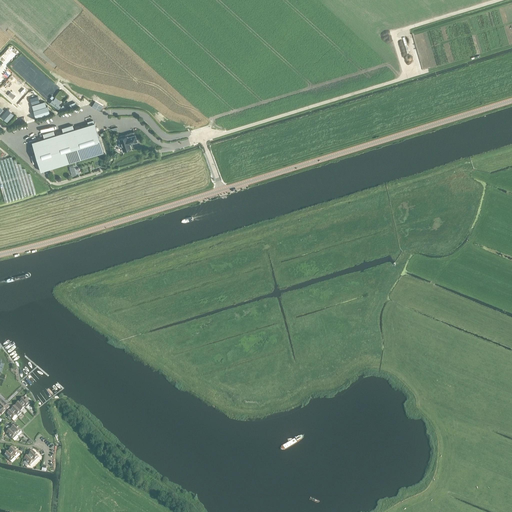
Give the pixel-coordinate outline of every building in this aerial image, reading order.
[(59,104),(61,101),(54,96),(50,102),(58,109),(61,105),(59,104)] [(46,103),(33,106),(37,119),(50,115),(46,103)] [(1,117),(7,122),(14,115),(7,109),(1,117)] [(32,142),(41,171),(103,152),(94,123),(32,142)] [(122,147),(123,150),(123,151),(131,148),(129,144),(137,142),(135,135),(127,138),(127,137),(119,139),(120,143),(119,144),(120,147),(121,147),(122,147)] [(12,157),(0,160),(0,185),(5,203),(36,194),(30,173),(27,174),(25,168),(22,169),(20,163),(17,164),(15,159),(12,159),(12,157)] [(465,189),(460,178),(452,181),(457,192),(465,189)] [(29,403),(24,397),(19,402),(25,407),(26,408),(30,404),(29,403)] [(0,416),(0,417),(10,408),(0,398),(0,416)] [(20,411),(25,407),(19,402),(15,406),(20,411)] [(15,406),(11,410),(16,415),(20,411),(15,406)] [(11,419),(12,420),(16,415),(11,410),(7,414),(9,417),(7,418),(10,421),(11,419)] [(21,431),(15,425),(10,429),(17,436),(21,431)] [(13,440),(17,436),(10,429),(6,433),(13,440)] [(19,454),(13,447),(8,451),(15,458),(19,454)] [(15,458),(8,451),(4,455),(9,461),(14,457),(15,458)] [(33,461),(38,456),(32,451),(24,459),(29,465),(31,467),(35,462),(33,461)]
